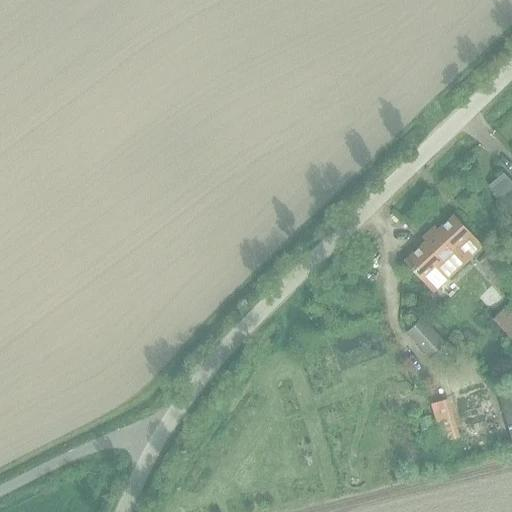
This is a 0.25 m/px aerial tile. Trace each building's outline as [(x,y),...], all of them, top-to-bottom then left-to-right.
[(511,206),(511,180),(503,171),(487,185),(510,209),(511,206)] [(433,290),(481,246),(453,214),(433,233),(430,229),(422,236),(425,239),(404,259),(433,290)] [(511,299),(492,318),(511,339),(511,299)] [(429,356),(444,342),(421,317),(406,331),(429,356)] [(511,440),(511,439),(511,383),(497,388),(511,440)] [(449,398),(430,403),(441,442),(460,436),(449,398)]
